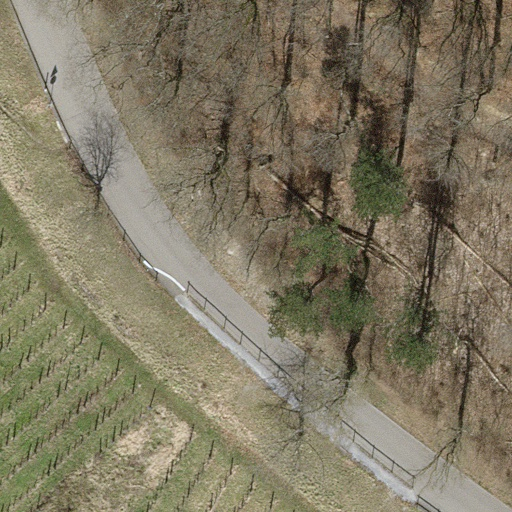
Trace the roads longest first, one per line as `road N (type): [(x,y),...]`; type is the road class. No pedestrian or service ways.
road 1 (unclassified): [(472,511),(164,247),(121,184),(38,0)]
road 2 (track): [(511,137),(323,0)]
